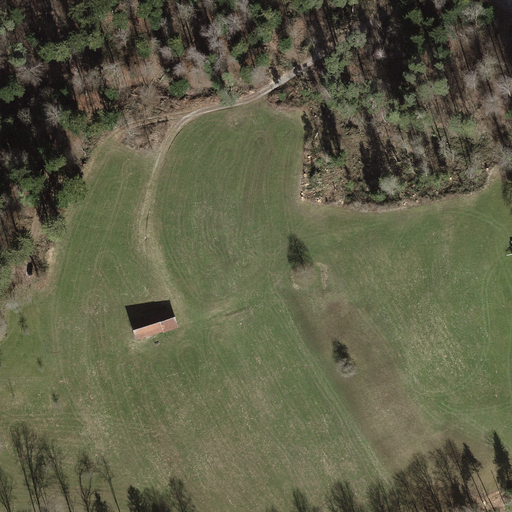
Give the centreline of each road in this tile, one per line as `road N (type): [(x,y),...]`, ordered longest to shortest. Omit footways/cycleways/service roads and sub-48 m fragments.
road 1 (track): [(51,0),(75,65),(93,83),(185,96),(275,82),(409,0)]
road 2 (track): [(140,261),(147,199),(172,134),(196,113),(275,82)]
